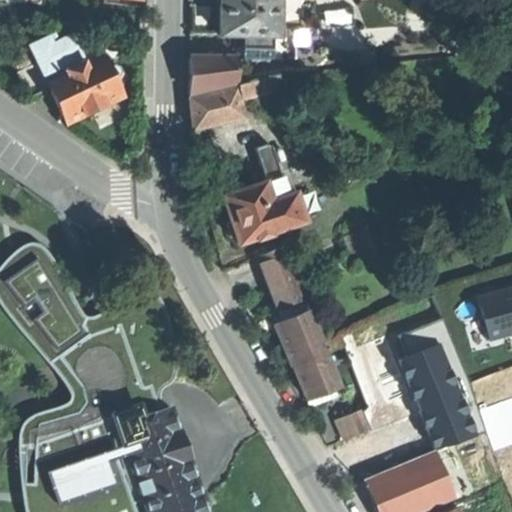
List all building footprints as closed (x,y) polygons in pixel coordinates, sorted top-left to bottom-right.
[(244,36),(274,37),(280,37),(280,0),(220,0),(220,3),(220,36),(244,36)] [(45,78),(84,61),(72,34),(53,43),(50,37),(31,46),(45,78)] [(274,37),(244,36),(244,59),(274,59),(274,37)] [(104,52),(90,58),(93,64),(106,58),(104,52)] [(93,64),(90,58),(84,61),(45,78),(62,116),(81,108),(84,115),(106,105),(103,98),(121,90),(115,76),(106,58),(93,64)] [(190,59),(189,95),(235,85),(238,84),(239,60),(190,59)] [(270,72),(264,74),(265,77),(238,84),(235,85),(236,86),(190,98),(194,130),(230,121),(246,117),(241,103),(281,89),(278,74),(271,76),(270,72)] [(124,97),(121,90),(103,98),(106,105),(124,97)] [(66,123),(84,115),(81,108),(62,116),(66,123)] [(307,217),(300,195),(298,195),(297,192),(289,194),(284,179),(273,146),(269,144),(256,148),(267,182),(223,196),(229,213),(231,219),(229,220),(227,223),(231,237),(235,238),(237,238),(239,243),(258,237),(259,240),(273,236),(272,232),(307,221),(305,217),(307,217)] [(289,357),(308,407),(335,396),(319,353),(325,350),(341,343),(339,337),(322,343),(284,245),(256,256),(282,322),(276,324),(289,357)] [(170,407),(160,411),(155,398),(151,386),(163,382),(168,378),(170,373),(170,368),(149,299),(122,311),(119,313),(117,316),(116,319),(117,323),(88,333),(40,256),(35,251),(1,276),(2,282),(28,323),(79,389),(82,394),(82,399),(80,407),(77,410),(39,420),(36,422),(35,425),(31,511),(205,511),(187,457),(188,456),(170,407)] [(421,314),(415,300),(386,313),(392,327),(421,314)] [(344,440),(369,430),(361,410),(336,419),(344,440)] [(457,442),(469,437),(462,418),(450,422),(457,442)] [(411,422),(357,444),(370,477),(425,454),(411,422)] [(474,450),(469,437),(457,442),(434,450),(439,463),(474,450)] [(376,511),(417,511),(426,509),(451,498),(432,451),(425,454),(370,477),(363,480),(376,511)] [(426,509),(427,511),(444,511),(455,508),(451,498),(426,509)]
